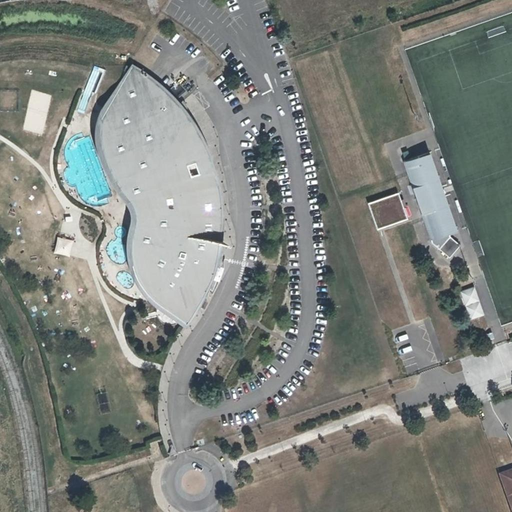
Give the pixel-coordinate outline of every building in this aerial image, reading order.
[(142,71),(134,65),(129,69),(124,74),(121,78),(118,82),(115,87),(112,90),(111,94),(109,99),(107,103),(106,107),(104,112),(103,118),(103,122),(103,130),(103,134),(103,137),(103,141),(104,146),(105,150),(107,156),(109,163),(111,167),(113,170),(115,174),(118,177),(120,181),(122,184),(124,188),(126,192),(128,195),(131,203),(132,204),(133,206),(134,208),(135,214),(136,217),(136,221),(136,224),(135,225),(135,226),(135,229),(134,231),(134,234),(133,236),(133,239),(133,241),(133,244),(133,246),(133,249),(133,251),(133,254),(134,257),(134,259),(135,262),(136,264),(136,266),(137,270),(139,273),(140,277),(142,280),(144,284),(146,287),(148,290),(150,293),(152,295),(154,297),(157,301),(161,304),(165,308),(169,312),(174,316),(179,321),(183,323),(186,326),(188,322),(191,317),(193,315),(195,312),(197,309),(198,306),(200,303),(202,300),(203,297),(205,294),(207,290),(205,289),(208,284),(209,284),(216,265),(214,265),(216,259),(219,261),(221,256),(218,253),(221,240),(221,232),(220,231),(220,225),(222,226),(221,207),(220,208),(219,201),(221,201),(219,183),(217,184),(216,178),(217,178),(212,160),(211,161),(208,155),(210,154),(203,138),(202,139),(199,133),(201,133),(192,119),(191,120),(187,115),(188,114),(181,104),(180,106),(175,100),(167,91),(160,85),(153,79),(148,76),(142,71)] [(401,161),(429,240),(448,234),(454,232),(427,152),(401,161)] [(400,185),(368,195),(380,232),(412,221),(400,185)] [(448,234),(429,240),(430,243),(450,259),(461,245),(448,234)] [(60,240),(57,252),(69,255),(72,243),(60,240)] [(474,285),(459,290),(469,319),(484,314),(474,285)] [(408,326),(393,329),(398,350),(412,347),(408,326)] [(511,511),(511,467),(496,473),(509,511),(511,511)]
